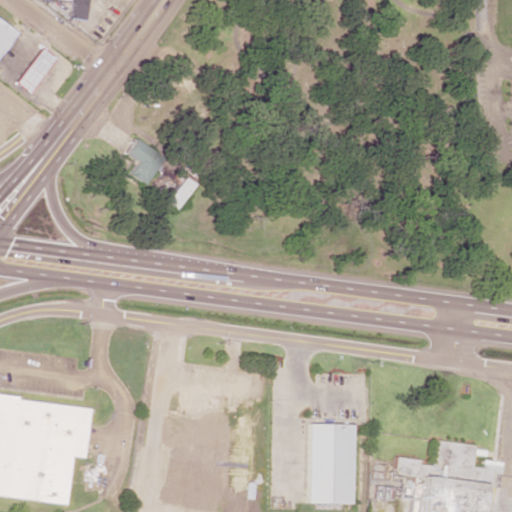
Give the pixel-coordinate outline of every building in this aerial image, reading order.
[(0,50),(13,33),(0,22),(0,50)] [(49,57),(34,47),(11,84),(26,93),(49,57)] [(133,161),(125,175),(141,184),(158,156),(130,140),(121,154),(133,161)] [(173,210),(190,183),(180,177),(163,204),(173,210)] [(0,496),(61,504),(66,456),(79,458),(85,405),(0,396),(0,496)] [(393,511),(485,511),(490,464),(469,462),(433,418),(429,462),(392,458),(390,477),(380,476),(395,495),(393,511)] [(347,504),(348,424),(305,423),(303,503),(347,504)]
